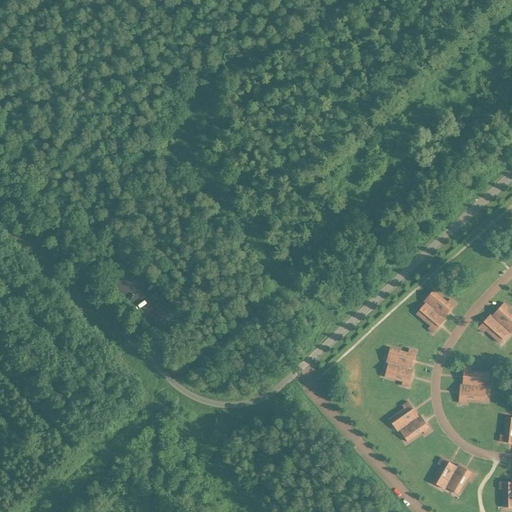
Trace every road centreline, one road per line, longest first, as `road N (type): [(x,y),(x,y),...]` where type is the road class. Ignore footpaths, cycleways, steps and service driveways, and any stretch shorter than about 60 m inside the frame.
road 1 (unclassified): [(207,401),(245,402),(278,387),(511,174)]
road 2 (unclassified): [(207,401),(180,389),(63,275)]
